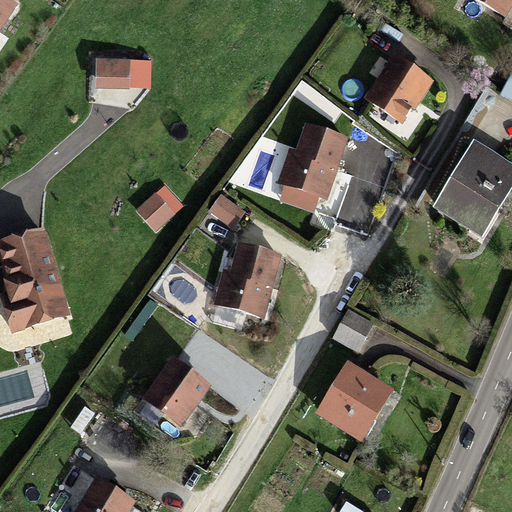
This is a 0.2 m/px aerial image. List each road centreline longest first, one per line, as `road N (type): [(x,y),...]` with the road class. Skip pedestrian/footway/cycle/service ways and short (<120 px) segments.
road 1 (residential): [(351,263),(203,511)]
road 2 (tertiary): [(441,511),(511,355)]
